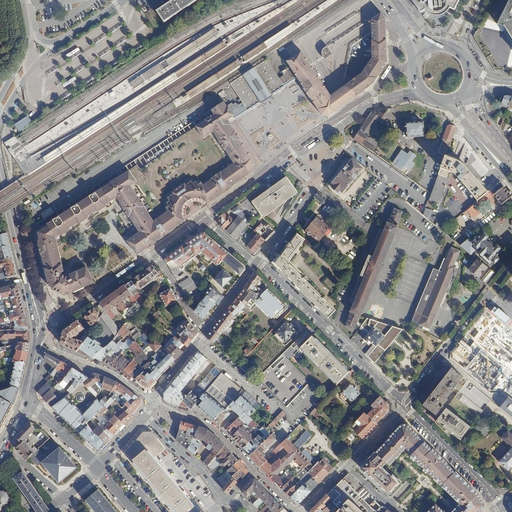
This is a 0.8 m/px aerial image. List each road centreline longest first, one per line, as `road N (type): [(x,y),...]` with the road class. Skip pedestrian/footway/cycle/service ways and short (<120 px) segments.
road 1 (residential): [(403,404),(256,262)]
road 2 (residential): [(337,128),(343,146),(256,262)]
road 3 (tertiary): [(202,218),(337,128)]
road 4 (residential): [(501,508),(403,404)]
road 5 (residential): [(154,399),(56,350),(47,337)]
road 6 (residential): [(232,496),(223,500),(144,416)]
road 7 (residential): [(154,399),(213,429),(255,470)]
